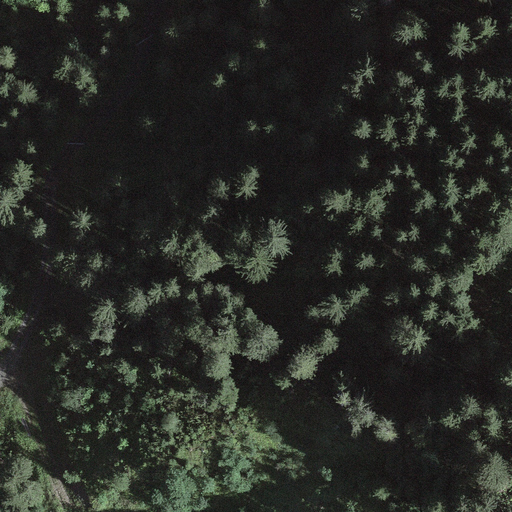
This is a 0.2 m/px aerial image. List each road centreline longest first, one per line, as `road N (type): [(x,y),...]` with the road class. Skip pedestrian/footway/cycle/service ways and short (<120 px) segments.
road 1 (track): [(0,374),(46,278),(68,166),(126,84),(161,0)]
road 2 (track): [(10,359),(64,511)]
